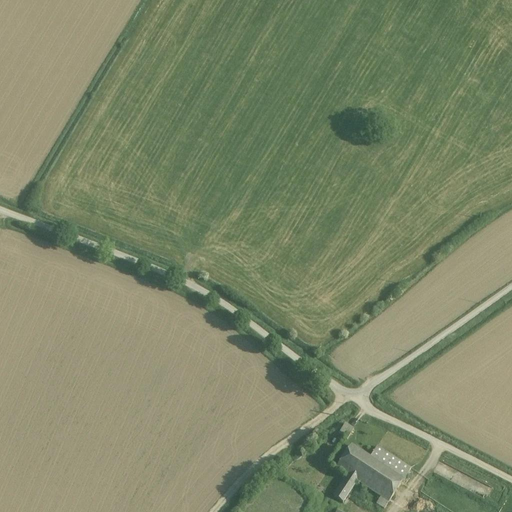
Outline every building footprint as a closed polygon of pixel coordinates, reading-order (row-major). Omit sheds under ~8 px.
[(354,430),(345,425),(339,435),(347,440),(354,430)] [(351,447),(337,469),(347,476),(350,478),(365,456),(351,447)] [(411,470),(377,447),(369,459),(403,481),(411,470)] [(369,459),(365,456),(350,478),(356,482),(381,498),(388,503),(403,481),(369,459)] [(347,476),(333,497),(342,503),(356,482),(350,478),(347,476)] [(388,503),(381,498),(376,505),(384,510),(388,503)]
